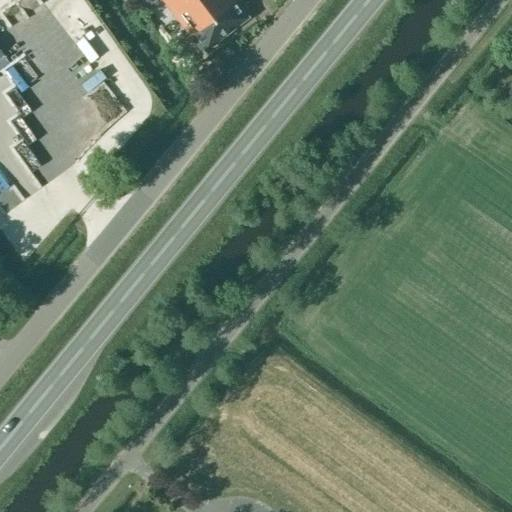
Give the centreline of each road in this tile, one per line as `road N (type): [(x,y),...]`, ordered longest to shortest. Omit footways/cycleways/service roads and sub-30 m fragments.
road 1 (unclassified): [(80,511),(497,0)]
road 2 (trunk): [(0,448),(367,0)]
road 3 (unclassified): [(0,372),(306,0)]
